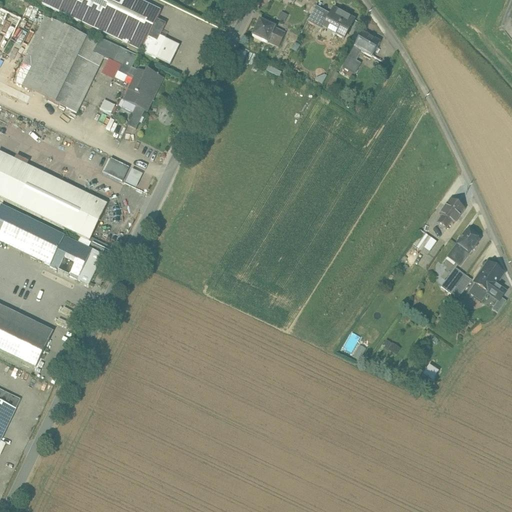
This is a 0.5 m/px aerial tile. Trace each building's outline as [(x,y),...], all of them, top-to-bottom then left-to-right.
[(43,0),(42,4),(78,21),(88,0),(96,0),(99,1),(99,0),(43,0)] [(99,0),(99,1),(96,0),(88,0),(78,21),(96,30),(110,0),(99,0)] [(161,11),(137,0),(110,0),(96,30),(156,59),(165,39),(159,37),(165,24),(157,20),(161,11)] [(325,16),(314,10),(307,22),(318,28),(325,16)] [(354,21),(333,10),(323,29),(344,40),(354,21)] [(221,16),(210,11),(207,18),(217,23),(221,16)] [(287,17),(281,13),(278,19),(284,22),(287,17)] [(97,43),(45,18),(13,83),(66,108),(93,53),(97,43)] [(274,28),(260,21),(253,36),(267,43),(274,29),(274,28)] [(285,34),(274,29),(267,43),(278,48),(285,34)] [(362,32),(354,47),(354,48),(344,66),(356,73),(361,64),(356,61),(361,52),(372,58),(380,43),(362,32)] [(119,48),(100,39),(97,43),(93,53),(103,58),(113,62),(119,48)] [(137,57),(119,48),(113,62),(121,66),(122,64),(132,69),(137,57)] [(103,58),(93,53),(66,108),(77,113),(103,58)] [(390,64),(383,60),(375,74),(381,78),(390,64)] [(145,74),(138,70),(137,72),(132,69),(122,64),(121,66),(119,71),(134,79),(123,101),(136,107),(127,126),(136,130),(145,112),(147,113),(163,79),(147,71),(145,74)] [(110,114),(115,105),(104,100),(99,109),(110,114)] [(97,200),(0,153),(0,199),(79,238),(97,200)] [(129,169),(111,160),(104,173),(122,182),(129,169)] [(97,200),(79,238),(89,242),(107,205),(97,200)] [(464,210),(450,201),(440,216),(443,218),(438,224),(446,230),(450,223),(453,225),(464,210)] [(65,237),(1,206),(0,207),(0,238),(51,263),(65,237)] [(437,243),(420,232),(411,244),(427,256),(437,243)] [(467,232),(448,257),(460,266),(479,241),(467,232)] [(103,256),(65,237),(51,263),(49,267),(78,281),(89,286),(103,256)] [(504,274),(488,263),(473,284),(489,295),(504,274)] [(465,276),(455,269),(446,281),(456,289),(465,276)] [(465,276),(456,289),(462,294),(471,281),(465,276)] [(0,316),(0,351),(36,369),(49,340),(0,316)] [(381,350),(394,356),(398,346),(386,340),(381,350)] [(353,357),(360,361),(366,348),(358,345),(353,357)] [(0,391),(0,442),(20,401),(0,391)]
